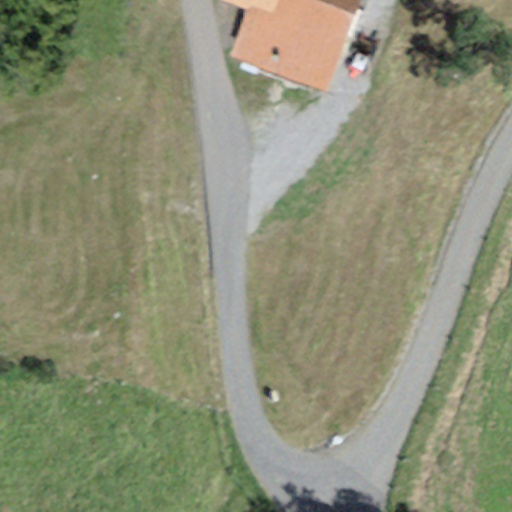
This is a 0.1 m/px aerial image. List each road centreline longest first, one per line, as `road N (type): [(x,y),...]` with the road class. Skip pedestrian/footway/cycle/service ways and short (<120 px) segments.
road 1 (residential): [(312,511),(259,447),(238,382),(223,149),(197,0)]
road 2 (residential): [(511,141),(397,414),(317,511)]
